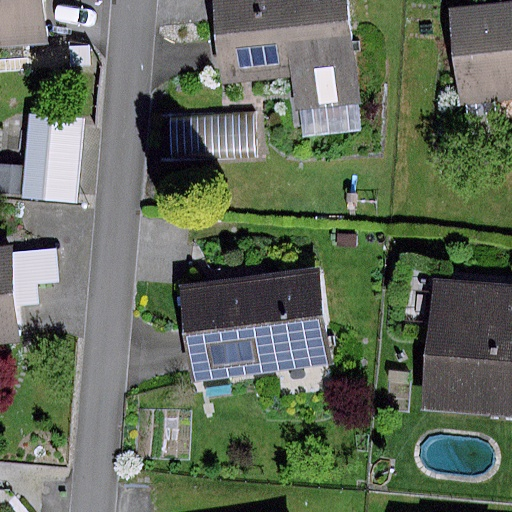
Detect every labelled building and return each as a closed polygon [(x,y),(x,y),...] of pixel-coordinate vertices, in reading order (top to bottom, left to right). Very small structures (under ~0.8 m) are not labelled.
[(47,0),(0,0),(0,51),(51,48),(47,0)] [(361,109),(345,0),(212,0),(226,92),(292,82),(298,118),(361,109)] [(511,9),(453,16),(464,110),(511,104),(511,9)] [(29,116),(21,200),(74,205),(82,121),(29,116)] [(0,165),(0,192),(18,194),(20,168),(0,165)] [(57,247),(3,251),(6,307),(39,305),(38,287),(60,285),(57,247)] [(3,251),(0,250),(0,347),(8,347),(6,307),(3,251)] [(307,269),(179,291),(193,381),(322,359),(307,269)] [(511,290),(431,282),(419,399),(511,408),(511,290)]
